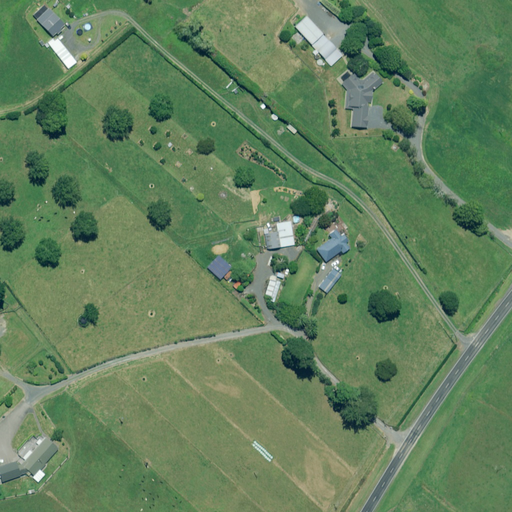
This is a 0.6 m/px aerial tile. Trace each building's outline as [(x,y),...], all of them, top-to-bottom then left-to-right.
[(64,26),(45,5),(33,16),(52,37),(64,26)] [(343,56),(306,17),(294,27),(316,50),(313,53),(315,56),(318,53),(331,66),(343,56)] [(72,56),(58,39),(55,41),(53,39),(48,43),(64,63),(72,56)] [(360,83),(353,74),(342,84),(347,90),(346,109),(353,109),(353,127),(366,128),(368,103),(372,104),(372,92),(383,82),(374,71),(360,83)] [(295,245),(291,222),(276,224),(278,232),(269,233),(268,229),(264,230),(267,250),(295,245)] [(350,248),(336,229),(328,235),(331,239),(316,250),(325,262),(340,251),(342,254),(350,248)] [(342,275),(333,269),(319,287),(327,294),(342,275)] [(0,326),(0,341),(9,337),(2,325),(0,326)] [(29,474),(34,478),(47,462),(59,450),(45,438),(21,464),(19,465),(18,462),(0,467),(0,476),(2,482),(29,474)]
